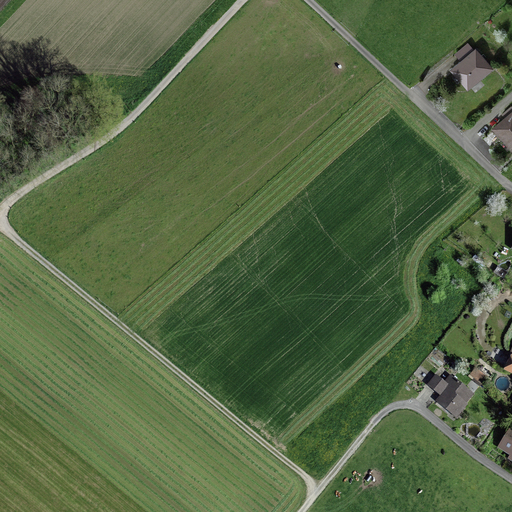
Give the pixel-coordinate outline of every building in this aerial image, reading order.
[(455,72),(468,88),(491,68),(475,50),(460,62),(463,65),(455,72)] [(511,112),(494,127),(511,148),(511,112)] [(429,386),(442,397),(437,402),(450,412),(453,408),(459,413),(466,404),(464,403),(472,394),(452,376),(446,384),(437,376),(429,386)] [(500,376),(494,387),(501,391),(507,379),(500,376)] [(499,447),(511,454),(511,430),(510,430),(499,447)]
